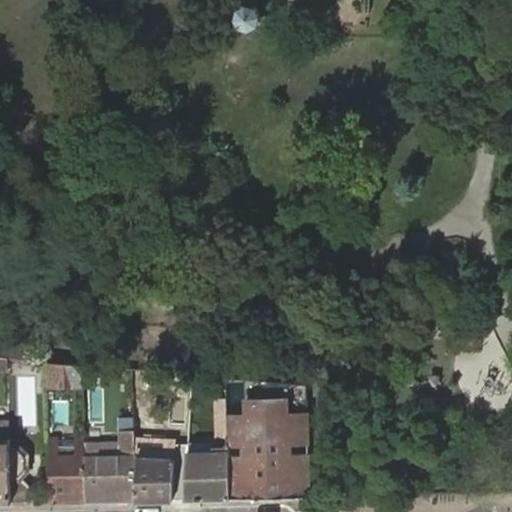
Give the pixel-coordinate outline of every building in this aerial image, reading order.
[(83,385),(82,365),(46,361),(47,386),(83,385)] [(229,499),(310,497),(308,384),(227,377),(228,400),(229,452),(229,499)] [(185,499),(229,499),(229,452),(228,400),(216,400),(217,437),(214,437),(214,442),(189,443),(188,452),(187,463),(185,499)] [(134,441),(134,431),(121,431),(121,443),(84,444),(86,502),(136,501),(138,457),(138,456),(135,456),(134,441)] [(0,503),(12,503),(33,503),(32,489),(19,476),(25,470),(24,455),(17,448),(10,449),(9,439),(0,438),(0,503)] [(51,503),(86,502),(84,444),(84,438),(75,438),(75,440),(76,454),(59,455),(59,440),(49,440),(51,503)] [(76,454),(75,440),(59,440),(59,455),(76,454)] [(166,458),(167,442),(134,441),(135,456),(138,456),(138,457),(166,458)] [(173,499),(185,499),(187,463),(175,463),(175,458),(176,442),(167,442),(166,458),(138,457),(136,501),(173,499)]
